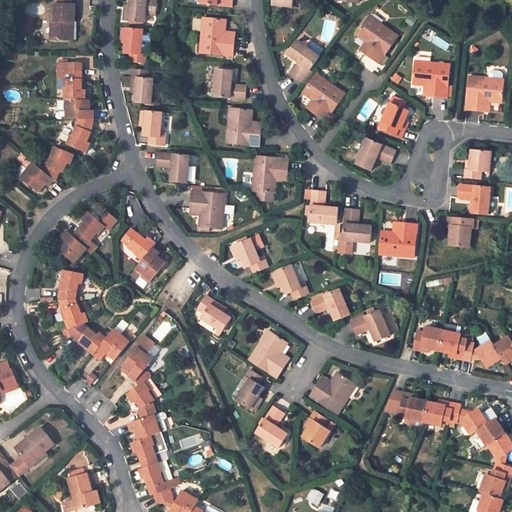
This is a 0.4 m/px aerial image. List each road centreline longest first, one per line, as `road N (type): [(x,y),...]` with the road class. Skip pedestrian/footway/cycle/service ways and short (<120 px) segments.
road 1 (residential): [(132,511),(115,448),(55,389),(28,349),(19,295),(53,214),(75,196),(136,172)]
road 2 (residential): [(400,195),(356,186),(305,143),(265,67),(257,0)]
road 3 (residential): [(322,343),(199,257),(136,172)]
road 4 (residential): [(511,390),(366,362),(322,343)]
road 5 (residential): [(136,172),(109,66),(110,0)]
